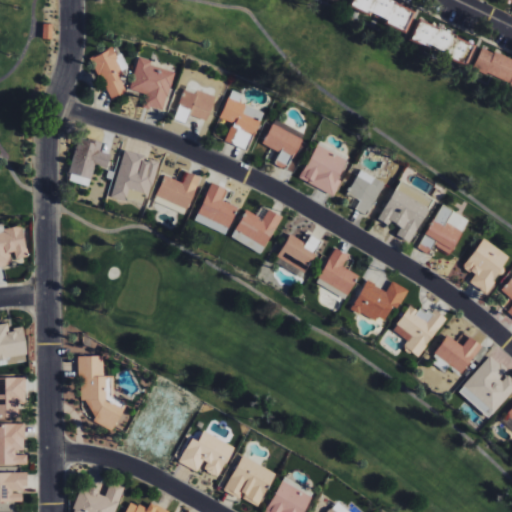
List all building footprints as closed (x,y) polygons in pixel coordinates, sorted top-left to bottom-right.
[(353,0),(350,9),(406,30),(414,9),(391,0),(353,0)] [(410,43),(465,64),(473,42),(418,21),(410,43)] [(53,24),(43,24),(42,39),(52,39),(53,24)] [(92,57),(110,100),(129,92),(120,71),(128,68),(122,54),(117,56),(113,48),(92,57)] [(511,84),(511,60),(481,49),(473,69),(511,84)] [(175,70),(138,60),(129,90),(146,94),(143,105),(164,111),(175,70)] [(189,115),(208,121),(215,95),(185,86),(175,120),(186,123),(189,115)] [(219,118),(232,123),(225,141),(231,144),(237,129),(254,136),(264,112),(227,98),(219,118)] [(304,131),(275,118),(263,144),(279,152),(274,164),(286,170),(304,131)] [(89,186),(94,165),(107,168),(111,154),(99,151),(102,143),(78,137),(67,180),(89,186)] [(300,179),(332,192),(346,157),(314,144),(300,179)] [(145,155),(124,149),(111,196),(145,206),(158,162),(144,158),(145,155)] [(366,216),(384,183),(360,170),(347,194),(360,200),(355,209),(366,216)] [(164,175),(156,197),(189,208),(200,177),(187,172),(183,182),(164,175)] [(411,242),(433,197),(398,180),(379,219),(389,224),(390,221),(400,226),(396,235),(411,242)] [(221,200),(226,187),(210,182),(195,222),(227,233),(237,206),(221,200)] [(450,254),(469,219),(442,204),(417,248),(428,254),(433,244),(450,254)] [(0,225),(0,266),(13,265),(13,259),(27,257),(23,226),(3,228),(3,225),(0,225)] [(277,257),(304,272),(321,240),(310,235),(306,243),(289,234),(277,257)] [(470,282),(485,292),(510,257),(483,238),(463,266),(475,274),(470,282)] [(348,254),(333,248),(318,282),(348,296),(358,274),(342,267),(348,254)] [(511,305),(507,312),(511,315),(511,276),(502,290),(511,297),(511,305)] [(392,281),(387,291),(366,280),(352,308),(384,323),(392,306),(398,310),(408,289),(392,281)] [(407,341),(404,346),(419,356),(446,317),(433,308),(427,316),(411,304),(392,330),(407,341)] [(0,323),(0,365),(0,366),(0,364),(27,360),(23,327),(9,329),(8,322),(0,323)] [(463,346),(447,335),(434,354),(462,373),(482,345),(469,336),(463,346)] [(511,391),(511,377),(507,373),(508,372),(491,355),(458,390),(488,418),(511,391)] [(103,356),(79,356),(79,398),(92,404),(92,420),(112,430),(126,403),(113,396),(113,378),(104,373),(103,356)] [(25,402),(25,377),(0,377),(0,416),(18,417),(18,402),(25,402)] [(0,464),(27,464),(27,454),(16,454),(16,450),(25,450),(24,423),(0,423),(0,464)] [(234,446),(203,431),(198,441),(191,437),(179,462),(199,472),(201,468),(219,477),(234,446)] [(276,472),(241,455),(224,490),(241,499),(241,497),(258,506),(276,472)] [(0,472),(0,501),(23,501),(22,491),(27,491),(26,472),(0,472)] [(305,511),(313,498),(282,480),(264,511),(305,511)] [(114,511),(124,486),(110,481),(105,496),(95,493),(95,491),(81,486),(71,511),(114,511)] [(124,511),(167,511),(168,511),(150,501),(146,509),(130,501),(124,511)] [(348,511),(344,508),(343,509),(335,502),(325,511),(348,511)]
